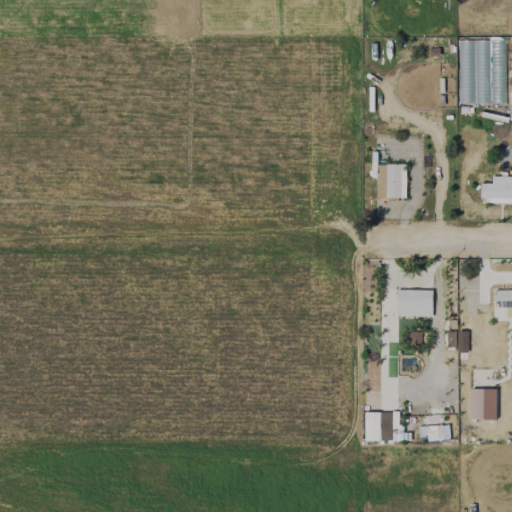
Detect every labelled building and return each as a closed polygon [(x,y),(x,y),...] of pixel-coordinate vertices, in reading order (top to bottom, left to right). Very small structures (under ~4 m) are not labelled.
[(461,104),(489,103),(488,73),(481,73),(481,66),(472,66),(472,72),(460,73),(461,104)] [(376,197),(404,198),(405,165),(377,164),(376,197)] [(511,176),(491,176),(491,184),(480,183),(479,198),(488,198),(487,203),(511,203),(511,176)] [(511,289),(493,289),(492,308),(505,308),(505,318),(511,317),(511,289)] [(395,316),(431,317),(431,290),(395,290),(395,316)] [(407,345),(420,345),(420,332),(407,332),(407,345)] [(469,419),(495,420),(495,389),(470,388),(469,419)] [(363,440),(402,441),(402,425),(397,425),(397,413),(363,412),(363,440)]
